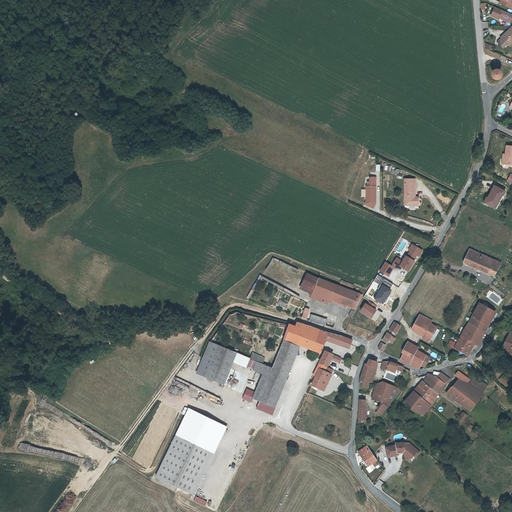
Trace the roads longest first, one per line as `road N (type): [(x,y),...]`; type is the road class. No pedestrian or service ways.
road 1 (residential): [(371,351),(474,178),(487,99)]
road 2 (track): [(0,269),(87,326),(227,307)]
road 3 (unclassified): [(196,347),(231,303),(367,343),(371,351)]
road 4 (residential): [(400,511),(368,487),(352,458),(356,377),(371,351)]
